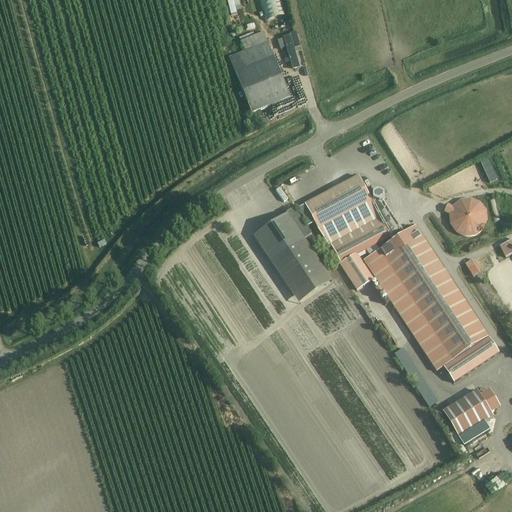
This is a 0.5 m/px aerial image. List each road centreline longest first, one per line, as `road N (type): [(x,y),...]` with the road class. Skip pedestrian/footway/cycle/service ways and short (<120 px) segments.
road 1 (unclassified): [(0,363),(69,331),(174,233),(270,165),(406,93),(511,51)]
road 2 (unknown): [(311,144),(329,163),(387,182),(503,347),(498,387)]
road 3 (track): [(137,272),(296,511)]
